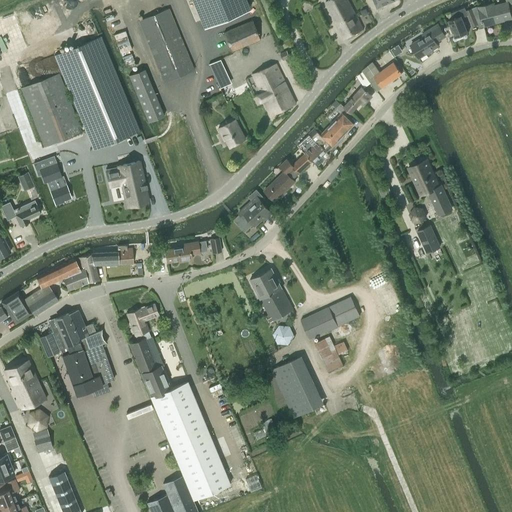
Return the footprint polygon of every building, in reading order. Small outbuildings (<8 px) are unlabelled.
[(246,0),(192,0),(204,27),(250,8),(246,0)] [(345,19),(355,14),(347,0),(328,0),(325,2),(337,23),(345,19)] [(372,0),(377,9),(395,1),(394,0),(372,0)] [(508,5),(511,4),(509,0),(503,0),(504,3),(493,6),(492,3),(478,7),(479,11),(482,22),(483,26),(511,18),(508,5)] [(477,7),(466,11),(467,15),(472,26),(479,23),(475,13),(478,12),(477,7)] [(453,19),(448,21),(455,36),(467,31),(461,18),(467,15),(466,11),(464,8),(450,13),(453,19)] [(164,82),(194,70),(168,9),(138,21),(164,82)] [(345,19),(337,23),(344,39),(363,29),(355,14),(345,19)] [(231,51),(259,39),(252,21),(224,33),(231,51)] [(436,42),(445,36),(438,24),(422,34),(424,37),(411,45),(419,58),(438,45),(436,42)] [(139,131),(100,37),(54,56),(93,150),(139,131)] [(397,46),(390,50),(393,54),(399,49),(397,46)] [(289,58),(286,51),(280,54),(283,60),(289,58)] [(402,73),(394,62),(380,71),(373,62),(362,71),(363,72),(371,83),(377,92),(377,91),(402,73)] [(271,116),(295,104),(276,64),(252,75),(261,93),(257,95),(261,103),(264,101),(271,116)] [(148,122),(163,116),(144,69),(128,76),(148,122)] [(365,87),(371,83),(363,72),(357,77),(365,87)] [(44,146),(81,132),(58,73),(21,88),(44,146)] [(373,96),(362,87),(344,107),(348,111),(350,113),(360,103),(364,106),(373,96)] [(336,99),(332,104),(336,108),(340,104),(336,99)] [(332,122),(344,134),(354,123),(345,114),(348,111),(344,107),(340,104),(336,108),(341,113),(332,122)] [(230,147),(246,139),(235,119),(218,128),(222,136),(224,136),(230,147)] [(344,134),(332,122),(321,134),(333,146),(334,144),(336,146),(344,138),(342,136),(344,134)] [(305,153),(312,160),(317,166),(323,160),(320,157),(331,146),(315,129),(297,145),(305,153)] [(312,160),(305,153),(292,165),(286,159),(279,165),(284,171),(264,191),(274,202),(295,181),(287,172),(285,170),(287,169),(289,170),(292,167),(294,170),(298,174),(312,160)] [(428,190),(438,212),(451,206),(429,158),(408,167),(420,193),(428,190)] [(117,166),(106,168),(106,171),(108,183),(109,183),(121,180),(125,198),(127,206),(135,204),(135,205),(136,205),(136,204),(139,204),(140,204),(140,203),(148,202),(145,188),(147,187),(145,187),(144,184),(146,184),(146,183),(144,184),(139,161),(117,165),(117,166)] [(55,163),(35,170),(37,176),(41,174),(44,182),(46,181),(48,187),(55,205),(61,202),(61,201),(70,198),(66,185),(62,175),(60,176),(55,163)] [(34,185),(28,171),(18,176),(24,190),(34,185)] [(254,225),(270,211),(266,207),(269,204),(256,190),(249,196),(253,200),(238,213),(245,221),(248,218),(254,225)] [(0,206),(7,220),(15,216),(20,226),(26,223),(25,220),(40,213),(34,200),(19,207),(13,210),(9,202),(0,206)] [(415,209),(410,215),(414,222),(422,223),(426,217),(423,209),(415,209)] [(430,225),(417,231),(427,253),(440,247),(430,225)] [(0,256),(10,251),(0,232),(0,256)] [(212,253),(221,251),(218,238),(210,239),(212,253)] [(204,241),(197,242),(197,241),(183,244),(183,246),(164,250),(166,262),(178,260),(179,261),(187,260),(187,258),(191,257),(190,254),(199,252),(199,251),(206,250),(204,241)] [(93,265),(94,265),(132,263),(132,247),(126,247),(126,245),(117,245),(117,251),(90,252),(91,253),(93,265)] [(84,268),(87,282),(89,281),(98,279),(94,265),(93,265),(91,253),(76,257),(80,269),(84,268)] [(84,268),(80,269),(78,270),(74,258),(36,276),(41,287),(63,277),(68,289),(87,282),(84,268)] [(271,322),(292,309),(282,288),(282,289),(272,268),(250,279),(260,300),(271,319),(269,320),(271,322)] [(32,313),(27,305),(17,290),(0,301),(3,306),(1,307),(0,307),(0,306),(0,321),(7,317),(6,316),(9,314),(15,323),(32,313)] [(36,300),(27,305),(32,313),(33,315),(58,299),(53,292),(49,291),(36,300)] [(310,339),(360,316),(351,297),(301,320),(310,339)] [(145,338),(150,336),(147,331),(148,330),(144,320),(158,315),(154,304),(140,309),(140,308),(126,313),(135,335),(137,341),(145,338)] [(54,318),(57,327),(52,329),(63,354),(61,355),(76,395),(92,389),(94,396),(108,391),(104,382),(114,379),(101,344),(105,342),(106,343),(106,342),(102,338),(101,334),(101,328),(101,329),(95,332),(91,323),(84,326),(77,309),(68,313),(54,318)] [(47,355),(58,351),(51,333),(40,337),(47,355)] [(330,336),(315,343),(329,373),(344,366),(338,355),(347,350),(343,341),(334,346),(330,336)] [(140,370),(141,369),(154,365),(155,364),(145,338),(137,341),(130,344),(140,370)] [(294,417),(316,407),(294,359),(272,369),(294,417)] [(46,398),(28,360),(4,370),(21,409),(46,398)] [(155,368),(154,365),(141,369),(143,373),(142,373),(151,396),(169,389),(160,366),(155,368)] [(193,500),(194,500),(229,484),(187,382),(169,389),(151,396),(149,397),(182,475),(193,500)] [(267,435),(276,430),(273,424),(264,428),(267,435)] [(0,433),(3,441),(14,436),(10,425),(0,429),(0,433)] [(47,433),(33,437),(37,452),(52,448),(47,433)] [(6,454),(0,456),(0,467),(10,464),(6,454)] [(10,464),(0,467),(0,478),(13,474),(10,464)] [(62,511),(80,511),(63,470),(47,476),(62,511)] [(197,511),(193,500),(182,475),(162,484),(167,494),(147,503),(150,511),(197,511)] [(0,507),(16,501),(13,493),(19,491),(17,487),(14,479),(0,485),(0,507)] [(19,508),(16,501),(0,507),(0,511),(27,511),(26,510),(25,506),(19,508)]
